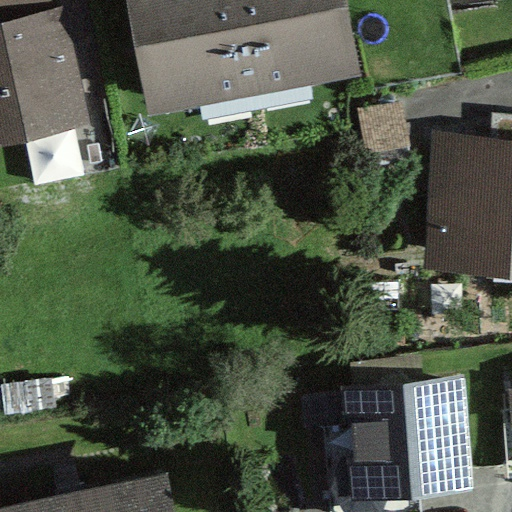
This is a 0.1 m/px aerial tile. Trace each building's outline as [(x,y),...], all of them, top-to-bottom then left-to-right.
[(0,0),(0,143),(91,123),(64,4),(59,5),(58,0),(0,0)] [(125,0),(148,116),(362,74),(347,0),(125,0)] [(400,100),(356,107),(364,153),(408,145),(400,100)] [(511,101),(490,101),(488,133),(431,130),(425,270),(511,274),(511,101)] [(455,280),(411,281),(413,349),(457,347),(455,280)] [(460,373),(422,377),(420,353),(349,360),(351,384),(340,386),(341,392),(300,396),(304,429),(322,427),(330,511),(419,511),(418,495),(472,489),(460,373)] [(0,511),(174,511),(166,471),(0,506),(0,511)]
